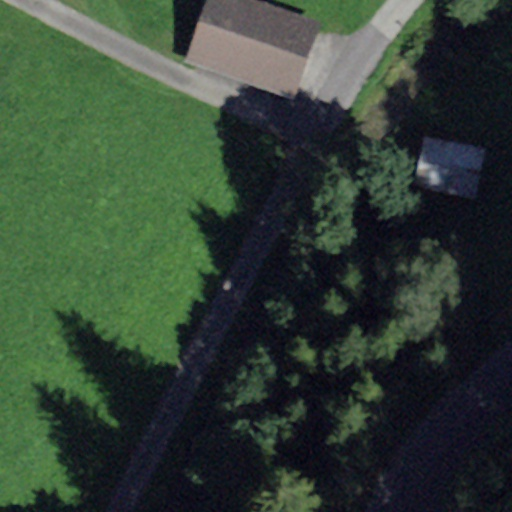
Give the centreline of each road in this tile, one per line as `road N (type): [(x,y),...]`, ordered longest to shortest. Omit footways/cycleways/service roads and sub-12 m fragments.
road 1 (track): [(120,511),(348,82),(406,0)]
road 2 (unclassified): [(511,382),(431,457),(396,511)]
